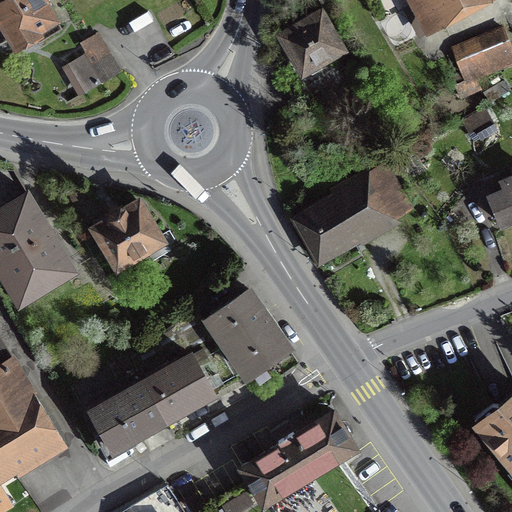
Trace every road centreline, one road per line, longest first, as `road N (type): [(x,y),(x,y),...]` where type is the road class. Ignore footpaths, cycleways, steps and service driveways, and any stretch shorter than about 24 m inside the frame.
road 1 (residential): [(283,393),(76,511)]
road 2 (secondary): [(347,358),(217,167)]
road 3 (secondary): [(455,511),(347,358)]
road 4 (residential): [(511,294),(347,358)]
road 5 (primary): [(0,131),(92,148),(149,139)]
